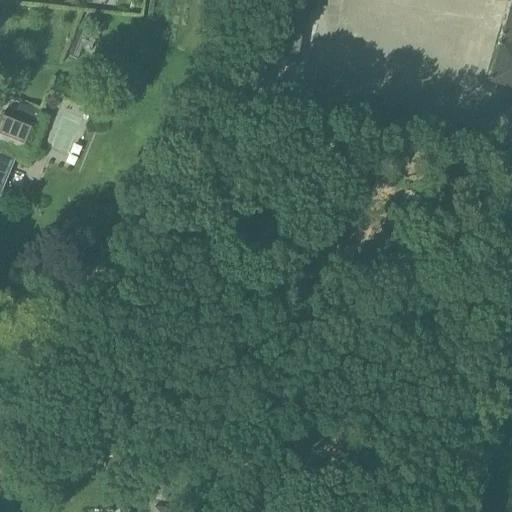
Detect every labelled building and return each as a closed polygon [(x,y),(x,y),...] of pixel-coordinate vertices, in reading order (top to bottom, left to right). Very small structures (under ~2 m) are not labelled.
[(282,0),(281,7),(267,5),(261,53),(271,55),(269,65),(296,69),(306,12),(315,15),(318,0),(282,0)] [(511,3),(490,84),(511,90),(511,3)] [(0,185),(3,187),(14,158),(3,154),(8,143),(25,151),(35,127),(2,114),(0,118),(0,185)] [(34,317),(25,336),(60,352),(69,332),(34,317)] [(141,405),(101,385),(91,405),(131,425),(141,405)] [(0,453),(0,492),(10,494),(14,466),(2,464),(4,454),(0,453)]
